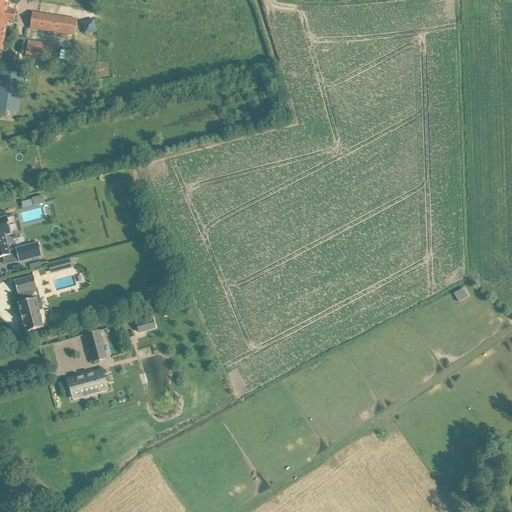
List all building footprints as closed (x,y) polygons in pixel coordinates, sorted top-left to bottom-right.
[(0,0),(0,27),(6,28),(7,20),(14,21),(16,10),(7,9),(8,0),(0,0)] [(34,12),(32,27),(76,34),(79,18),(34,12)] [(94,22),(83,24),(86,35),(96,32),(94,22)] [(54,44),(28,40),(26,55),(52,59),(54,44)] [(0,70),(0,106),(18,109),(24,74),(0,70)] [(42,196),(32,199),(34,205),(44,203),(42,196)] [(0,257),(10,255),(4,235),(11,233),(6,217),(0,218),(0,257)] [(16,248),(19,262),(42,255),(39,242),(16,248)] [(25,331),(25,332),(43,327),(35,299),(36,299),(35,298),(31,300),(29,291),(36,289),(37,289),(33,276),(15,281),(14,281),(18,294),(19,293),(22,302),(18,303),(18,304),(21,314),(20,314),(22,321),(23,321),(26,331),(25,331)] [(466,287),(456,292),(460,302),(470,297),(466,287)] [(135,323),(138,334),(155,329),(152,318),(135,323)] [(106,358),(102,344),(89,348),(93,362),(106,358)] [(102,370),(67,379),(73,398),(82,396),(82,393),(97,389),(98,392),(107,389),(102,370)]
